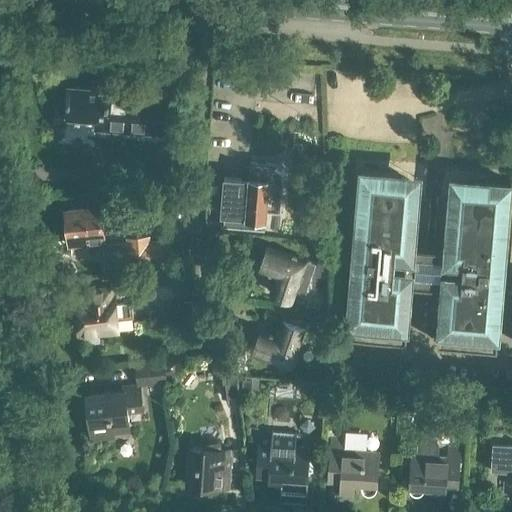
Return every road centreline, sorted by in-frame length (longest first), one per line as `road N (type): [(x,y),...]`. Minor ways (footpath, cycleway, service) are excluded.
road 1 (residential): [(29,511),(0,219)]
road 2 (primary): [(227,0),(511,22)]
